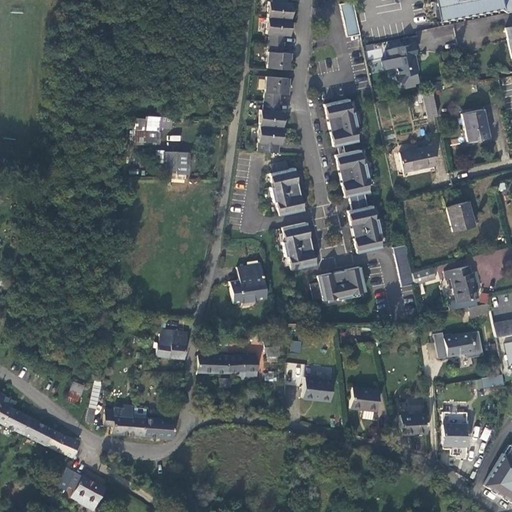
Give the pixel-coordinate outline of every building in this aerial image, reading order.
[(286,3),(286,0),(270,0),(270,2),(267,1),(266,18),(289,19),(290,13),(288,11),(290,9),(291,3),(286,3)] [(511,0),(432,0),(437,20),(498,7),(506,11),(511,9),(511,0)] [(339,4),(347,37),(358,34),(359,34),(352,1),(339,4)] [(289,25),(289,19),(266,18),(264,35),(267,35),(267,43),(283,44),(284,36),(288,36),(289,29),(287,28),(289,25)] [(267,43),(265,67),(288,69),(288,64),(286,62),(288,60),(289,54),(282,53),(283,44),(267,43)] [(412,44),(385,50),(387,57),(391,59),(392,66),(396,68),(397,72),(395,77),(395,80),(400,84),(402,83),(406,78),(405,75),(415,73),(416,69),(416,65),(414,64),(412,55),(415,54),(412,44)] [(287,82),(287,78),(276,77),(265,77),(263,93),(260,92),(259,101),(278,102),(279,94),(286,94),(286,88),(284,85),(284,84),(287,82)] [(436,82),(426,84),(428,92),(431,91),(437,90),(436,82)] [(413,86),(414,95),(422,93),(428,92),(426,84),(413,86)] [(511,84),(503,86),(504,92),(511,91),(511,84)] [(427,117),(437,115),(431,91),(428,92),(422,93),(427,117)] [(351,112),(348,100),(347,99),(323,104),(326,118),(337,116),(340,129),(329,131),(332,146),(357,141),(354,127),(356,127),(353,111),(351,112)] [(259,101),(258,126),(280,128),(281,122),(279,120),(281,118),(282,112),(277,112),(278,102),(259,101)] [(487,137),(481,109),(460,113),(466,141),(487,137)] [(340,129),(337,116),(326,118),(329,131),(340,129)] [(133,142),(145,144),(155,144),(155,143),(156,133),(145,132),(146,120),(133,120),(132,142),(133,142)] [(258,126),(256,151),(276,153),(277,144),(279,144),(280,137),(278,135),(280,133),(280,128),(258,126)] [(402,172),(434,166),(430,146),(398,153),(402,172)] [(362,163),(359,149),(344,153),(334,155),(337,169),(348,167),(351,180),(340,182),(343,197),(347,196),(363,193),(368,192),(365,178),(367,177),(364,163),(362,163)] [(188,183),(189,152),(166,151),(165,182),(188,183)] [(284,183),(295,181),(292,167),(286,168),(284,160),(269,164),(270,171),(268,172),(271,185),(269,186),(272,200),(274,200),(277,214),(302,209),(298,194),(287,197),(284,183)] [(351,180),(348,167),(337,169),(340,182),(351,180)] [(298,194),(295,181),(284,183),(287,197),(298,194)] [(363,235),(352,237),(355,252),(379,247),(376,232),(379,232),(376,217),(374,217),(371,205),(366,206),(363,193),(347,196),(350,209),(346,210),(349,225),(360,222),(363,235)] [(472,227),(465,202),(444,207),(450,232),(472,227)] [(286,254),(289,268),(314,263),(310,249),(299,252),(296,238),(307,235),(304,221),(280,226),(283,240),(280,241),(283,254),(286,254)] [(352,237),(363,235),(360,222),(349,225),(352,237)] [(310,249),(307,235),(296,238),(299,252),(310,249)] [(400,286),(412,284),(413,283),(410,272),(404,244),(391,247),(400,286)] [(238,279),(229,280),(231,301),(265,297),(260,262),(236,265),(238,279)] [(332,282),(329,271),(315,275),(317,280),(308,282),(312,297),(320,296),(320,298),(334,295),(334,298),(349,294),(349,292),(363,289),(357,265),(343,268),(345,279),(332,282)] [(465,266),(441,270),(443,278),(447,277),(452,302),(473,298),(470,285),(473,284),(471,273),(467,273),(465,266)] [(433,279),(430,267),(410,272),(413,283),(413,284),(433,279)] [(345,279),(343,268),(329,271),(332,282),(345,279)] [(411,285),(403,286),(404,300),(412,300),(411,285)] [(487,312),(485,302),(467,306),(468,311),(469,316),(487,312)] [(165,318),(156,317),(155,326),(164,327),(165,318)] [(511,318),(491,322),(494,337),(511,334),(511,318)] [(183,359),(186,333),(159,329),(158,343),(156,343),(154,355),(183,359)] [(442,331),(432,333),(434,342),(436,356),(436,358),(464,353),(465,358),(482,356),(478,332),(451,335),(451,333),(443,335),(442,331)] [(264,349),(264,355),(267,355),(267,348),(275,347),(274,338),(261,339),(261,349),(264,349)] [(485,340),(488,353),(496,352),(493,338),(485,340)] [(291,341),(290,351),(300,352),(300,341),(291,341)] [(434,342),(426,343),(428,357),(436,356),(434,342)] [(276,356),(275,347),(267,348),(267,355),(264,355),(264,357),(276,356)] [(257,358),(257,355),(196,354),(196,371),(236,372),(236,378),(244,378),(244,371),(250,371),(250,366),(254,366),(254,358),(257,358)] [(502,375),(476,380),(477,389),(504,384),(502,375)] [(329,379),(302,376),(300,396),(311,398),(311,396),(327,398),(329,379)] [(88,408),(95,409),(99,387),(98,387),(100,379),(95,378),(88,408)] [(230,387),(230,378),(220,378),(220,387),(230,387)] [(77,405),(84,386),(72,381),(65,400),(77,405)] [(379,396),(354,390),(349,408),(375,414),(379,396)] [(0,422),(0,423),(8,407),(0,402),(0,400),(3,395),(0,393),(0,422)] [(3,395),(0,400),(0,402),(8,407),(10,408),(14,401),(3,395)] [(142,436),(144,418),(132,417),(131,416),(132,409),(132,406),(123,405),(123,408),(113,408),(113,410),(104,409),(102,424),(111,425),(110,433),(142,436)] [(43,445),(51,429),(10,408),(8,407),(0,423),(43,445)] [(88,408),(85,421),(92,422),(95,410),(88,408)] [(133,408),(132,417),(144,418),(145,418),(146,409),(133,408)] [(399,433),(424,432),(423,413),(398,414),(399,433)] [(171,438),(173,419),(145,418),(144,418),(142,436),(171,438)] [(464,424),(440,424),(440,445),(464,445),(464,424)] [(78,441),(51,429),(43,445),(69,457),(70,457),(78,441)] [(511,442),(504,455),(501,454),(481,485),(488,490),(490,487),(496,491),(498,488),(503,491),(501,494),(507,498),(505,501),(511,505),(511,442)] [(103,488),(65,467),(54,488),(62,492),(66,486),(73,490),(69,497),(77,501),(77,502),(91,509),(103,488)]
